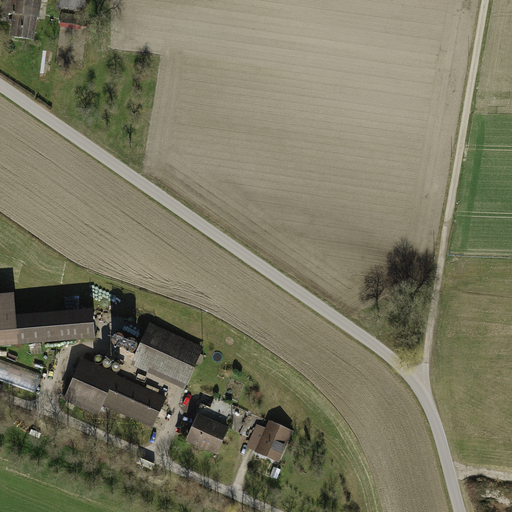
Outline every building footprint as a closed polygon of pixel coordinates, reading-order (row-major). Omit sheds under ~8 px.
[(16,15),(13,37),(33,39),(36,18),(37,19),(39,0),(11,0),(9,15),(16,15)] [(64,0),(64,7),(81,9),(82,0),(64,0)] [(82,18),(62,15),(61,22),(81,25),(82,18)] [(10,294),(0,295),(0,344),(94,337),(92,309),(12,315),(10,294)] [(150,325),(133,362),(185,386),(202,349),(150,325)] [(25,354),(23,365),(31,367),(33,357),(25,354)] [(43,375),(0,359),(0,379),(36,392),(43,375)] [(83,360),(65,398),(96,412),(102,400),(152,423),(164,397),(83,360)] [(199,415),(188,439),(215,452),(227,428),(199,415)] [(290,431),(270,422),(258,450),(279,459),(290,431)]
